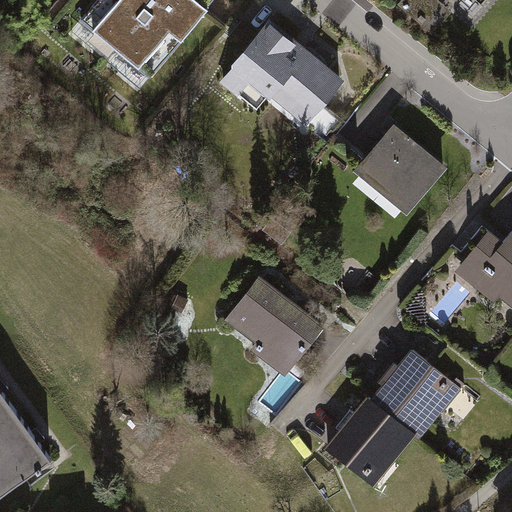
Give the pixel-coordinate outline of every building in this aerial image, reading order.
[(209,0),(93,0),(82,14),(150,71),(209,0)] [(450,10),(439,0),(400,0),(397,4),(430,33),(450,10)] [(347,76),(269,14),(232,60),(232,65),(219,81),(239,97),(240,95),(259,111),(269,98),(306,128),(347,76)] [(447,165),(393,122),(353,171),(406,215),(447,165)] [(277,211),(263,228),(282,243),(296,226),(277,211)] [(511,228),(504,239),(489,227),(454,270),(494,303),(500,296),(511,306),(511,228)] [(326,325),(260,275),(226,319),(256,342),(250,349),(286,377),(326,325)] [(189,299),(177,293),(171,308),(182,313),(189,299)] [(371,396),(367,393),(324,445),(375,487),(415,438),(418,441),(462,387),(411,346),(398,362),(395,359),(379,379),(382,382),(371,396)] [(0,380),(0,490),(52,454),(0,380)]
